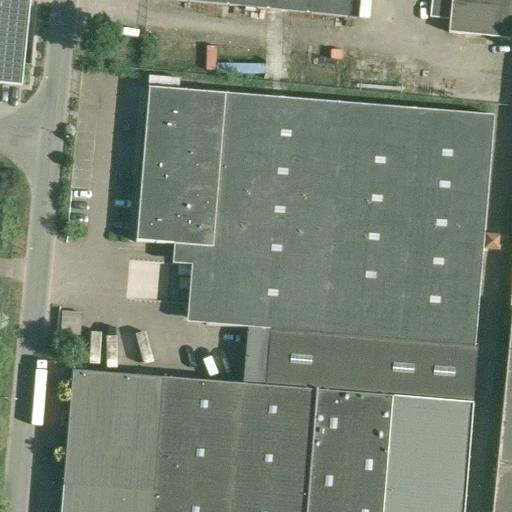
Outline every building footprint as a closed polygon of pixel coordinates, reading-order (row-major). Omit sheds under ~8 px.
[(0,0),(0,83),(22,86),(24,64),(30,2),(30,0),(0,0)] [(174,0),(352,17),(353,0),(174,0)] [(432,0),(430,18),(442,19),(443,0),(432,0)] [(511,0),(443,0),(442,19),(452,20),(450,33),(511,38),(511,0)] [(207,324),(247,328),(244,355),(242,383),(266,385),(268,357),(270,330),(358,337),(476,347),(495,117),(150,88),(137,242),(213,248),(207,324)] [(497,251),(498,236),(486,236),(486,251),(497,251)] [(511,467),(511,317),(498,466),(511,467)] [(478,347),(476,347),(358,337),(270,330),(268,357),(266,385),(242,383),(233,383),(163,377),(72,371),(64,468),(63,486),(60,511),(464,511),(473,403),(478,347)] [(83,352),(84,342),(74,342),(73,352),(83,352)] [(511,511),(511,467),(498,466),(492,511),(511,511)]
